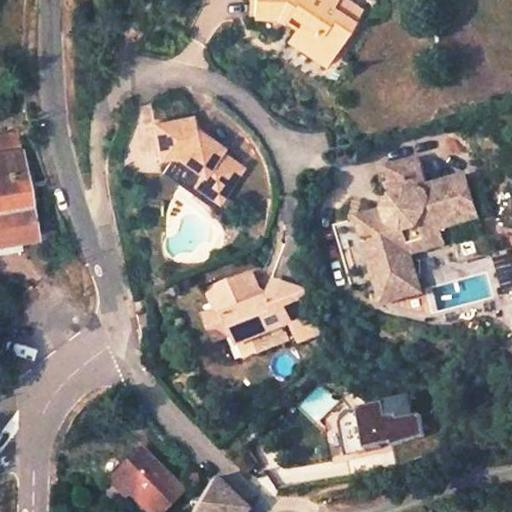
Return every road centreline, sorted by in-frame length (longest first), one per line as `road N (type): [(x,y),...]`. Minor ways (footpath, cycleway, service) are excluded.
road 1 (unclassified): [(120,341),(55,130),(50,0)]
road 2 (residential): [(257,511),(142,385),(120,341)]
